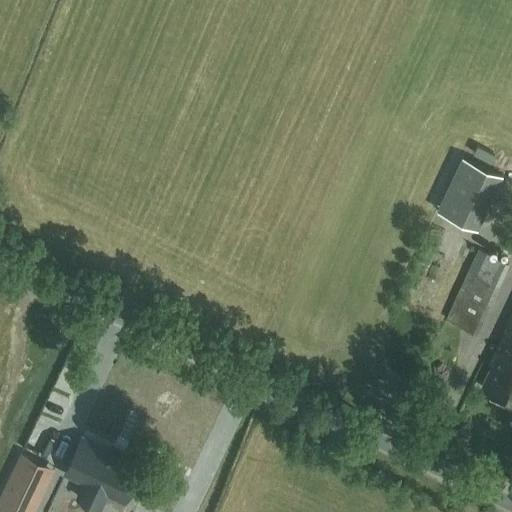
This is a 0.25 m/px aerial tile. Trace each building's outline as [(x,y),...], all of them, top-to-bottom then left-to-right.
[(503,169),(462,151),(437,208),(478,226),(503,169)] [(478,244),(446,319),(475,332),(508,256),(478,244)] [(414,276),(409,300),(421,302),(422,296),(436,299),(440,281),(414,276)] [(503,397),(511,377),(511,309),(501,332),(503,334),(489,363),(492,364),(481,387),(503,397)] [(511,377),(503,397),(511,401),(511,377)] [(32,439),(51,446),(59,424),(39,418),(32,439)] [(65,474),(123,500),(140,464),(123,456),(125,453),(112,448),(111,450),(82,437),(65,474)] [(37,460),(21,453),(0,498),(0,511),(32,511),(45,484),(29,476),(37,460)]
